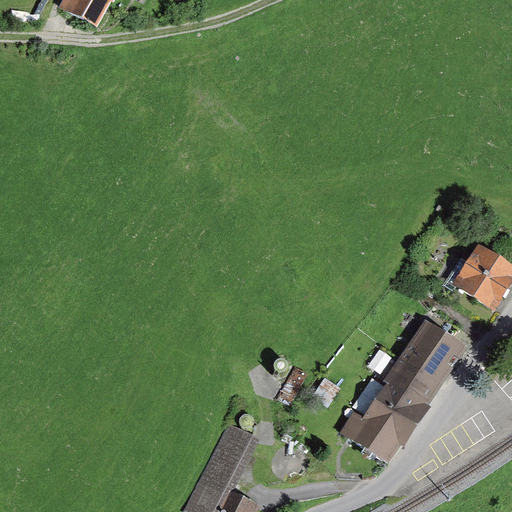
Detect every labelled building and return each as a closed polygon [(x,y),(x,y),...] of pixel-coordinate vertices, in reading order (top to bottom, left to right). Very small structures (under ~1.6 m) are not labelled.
[(63,0),(58,8),(98,31),(115,0),(63,0)] [(511,266),(478,246),(452,288),(495,315),(511,287),(511,266)] [(354,419),(340,439),(388,471),(400,453),(404,456),(432,415),(430,413),(470,355),(425,325),(384,386),(388,389),(364,425),(354,419)] [(184,511),(224,511),(232,498),(260,443),(229,427),(184,511)] [(260,511),(232,498),(224,511),(260,511)]
